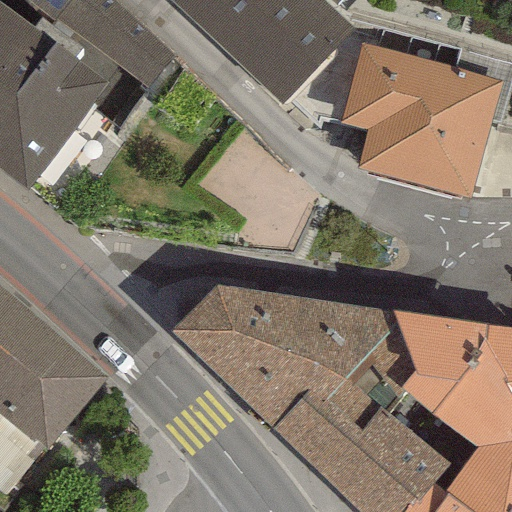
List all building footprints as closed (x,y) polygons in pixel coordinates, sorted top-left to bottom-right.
[(145,89),(172,58),(111,0),(22,0),(51,22),(53,19),(145,89)] [(352,30),(320,0),(167,0),(279,105),(352,30)] [(102,84),(0,6),(0,168),(24,187),(102,84)] [(502,81),(360,44),(339,124),(363,131),(353,171),(469,202),(502,81)] [(324,400),(396,325),(391,312),(217,286),(169,333),(272,431),(306,392),(324,400)] [(105,377),(0,288),(0,414),(43,451),(105,377)] [(511,511),(511,329),(391,312),(396,325),(414,371),(397,388),(404,394),(475,452),(445,492),(433,483),(406,511),(511,511)] [(272,431),(357,511),(406,511),(433,483),(449,464),(386,415),(404,394),(397,388),(414,371),(396,325),(324,400),(306,392),(272,431)] [(0,492),(5,496),(43,451),(0,414),(0,492)]
